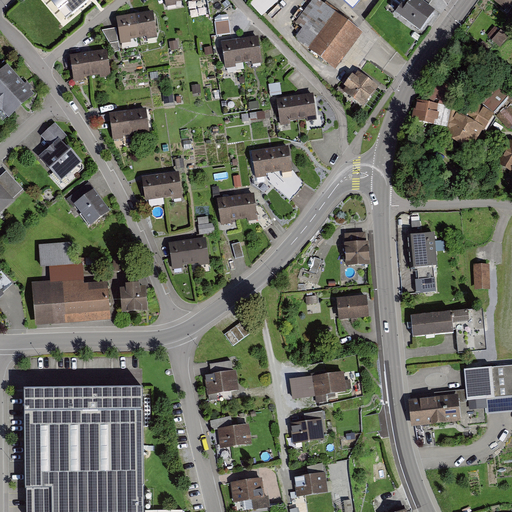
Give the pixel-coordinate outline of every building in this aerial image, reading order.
[(50,0),(67,19),(72,15),(89,1),(88,0),(50,0)] [(252,0),(250,2),(262,15),(279,0),(252,0)] [(363,35),(318,0),(313,0),(295,24),(303,29),(295,40),(335,71),(363,35)] [(339,0),(353,12),(363,0),(339,0)] [(417,0),(413,0),(399,19),(421,34),(436,13),(417,0)] [(511,7),(511,0),(488,0),(507,14),(511,7)] [(158,37),(154,10),(135,13),(139,37),(147,36),(148,39),(158,37)] [(139,37),(135,13),(117,17),(121,43),(131,42),(131,39),(139,37)] [(215,22),(217,35),(231,33),(229,20),(215,22)] [(120,51),(116,28),(102,30),(113,47),(113,52),(120,51)] [(510,39),(501,32),(492,41),(501,49),(510,39)] [(263,62),(259,36),(240,38),(244,62),(252,61),(253,64),(263,62)] [(244,62),(240,38),(222,41),(226,68),(236,66),(236,64),(244,62)] [(170,41),(171,50),(179,49),(177,40),(170,41)] [(204,48),(206,55),(214,54),(212,46),(204,48)] [(111,76),(107,49),(89,52),(92,76),(101,74),(101,77),(111,76)] [(92,76),(89,52),(70,54),(74,81),(84,80),(84,77),(92,76)] [(8,67),(0,73),(0,110),(9,120),(35,97),(31,92),(34,90),(27,83),(25,86),(8,67)] [(379,89),(358,73),(342,93),(363,109),(379,89)] [(425,104),(446,108),(448,100),(460,82),(449,76),(434,92),(425,104)] [(269,84),(271,96),(282,94),(280,82),(269,84)] [(480,103),(494,115),(510,95),(496,83),(480,103)] [(192,85),(193,94),(201,93),(200,84),(192,85)] [(318,120),(314,93),(295,96),(299,120),(307,118),(307,121),(318,120)] [(164,95),(165,104),(174,102),(173,94),(164,95)] [(299,120),(295,96),(277,98),(281,125),(291,124),(290,121),(299,120)] [(412,123),(448,131),(452,109),(446,108),(425,104),(417,102),(412,123)] [(495,116),(473,102),(463,117),(459,114),(445,136),(471,153),(495,116)] [(150,134),(146,107),(128,110),(131,134),(140,133),(140,136),(150,134)] [(497,117),(509,131),(511,128),(511,110),(509,107),(497,117)] [(131,134),(128,110),(110,113),(113,140),(124,138),(123,135),(131,134)] [(51,148),(59,140),(62,143),(68,137),(56,124),(41,137),(51,148)] [(62,143),(59,140),(51,148),(38,159),(61,184),(82,164),(68,149),(62,143)] [(511,142),(497,164),(511,173),(511,142)] [(289,148),(270,150),(274,174),(292,171),(289,148)] [(255,176),(274,174),(270,150),(252,153),(255,176)] [(183,198),(179,171),(161,174),(164,198),(165,197),(172,196),(173,199),(183,198)] [(7,172),(0,178),(0,186),(13,200),(23,191),(7,172)] [(164,198),(161,174),(142,176),(146,200),(164,198)] [(0,186),(0,215),(15,202),(13,200),(0,186)] [(91,194),(85,187),(67,201),(74,210),(76,208),(75,206),(91,194)] [(91,228),(111,213),(94,191),(91,194),(75,206),(76,208),(91,228)] [(258,219),(254,192),(236,195),(239,219),(247,218),(248,221),(258,219)] [(239,219),(236,195),(217,198),(221,225),(231,223),(231,220),(239,219)] [(208,218),(198,219),(200,236),(216,234),(214,224),(209,225),(208,218)] [(366,234),(345,235),(346,269),(370,268),(369,244),(367,244),(366,234)] [(435,235),(408,237),(410,271),(437,269),(435,235)] [(210,264),(206,237),(187,240),(191,264),(199,262),(200,265),(210,264)] [(191,264),(187,240),(169,242),(171,258),(173,269),(183,268),(183,265),(190,264),(191,264)] [(73,244),(39,246),(41,269),(49,269),(50,283),(32,284),(35,328),(111,322),(108,284),(85,286),(83,265),(74,266),(73,244)] [(240,244),(232,246),(236,260),(244,258),(240,244)] [(126,258),(114,258),(114,273),(126,273),(126,258)] [(490,266),(474,266),(475,292),(490,291),(490,266)] [(2,273),(0,274),(0,291),(3,294),(13,285),(2,273)] [(126,290),(120,291),(122,315),(148,313),(146,289),(140,289),(140,286),(126,287),(126,290)] [(367,298),(337,300),(339,323),(369,320),(367,298)] [(484,313),(412,319),(413,339),(457,336),(459,355),(487,353),(484,313)] [(248,318),(225,336),(234,347),(257,330),(248,318)] [(212,376),(233,373),(232,363),(210,365),(212,376)] [(511,367),(464,372),(466,402),(486,400),(511,397),(511,367)] [(212,376),(205,376),(207,397),(239,393),(237,372),(233,373),(212,376)] [(344,374),(313,378),(315,397),(315,398),(347,394),(344,374)] [(313,378),(290,381),(292,400),(315,397),(313,378)] [(144,511),(143,385),(24,387),(25,487),(27,487),(51,487),(51,511),(144,511)] [(459,397),(409,402),(412,429),(462,424),(459,397)] [(511,414),(511,397),(486,400),(488,416),(511,414)] [(322,421),(291,425),(293,446),(325,442),(322,421)] [(249,426),(218,430),(221,450),(252,446),(249,426)] [(326,475),(294,479),(297,498),(328,494),(326,475)] [(262,480),(231,484),(234,505),(253,503),(254,511),(270,509),(269,497),(265,498),(262,480)] [(26,511),(51,511),(51,487),(27,487),(26,511)]
